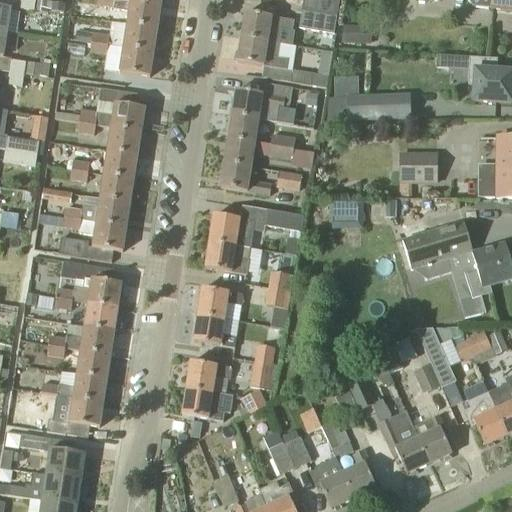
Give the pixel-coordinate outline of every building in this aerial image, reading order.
[(34,13),(36,1),(28,0),(20,0),(19,11),(34,13)] [(157,31),(161,8),(110,0),(98,0),(97,8),(113,10),(113,11),(130,14),(128,27),(157,31)] [(337,19),(339,2),(329,0),(303,0),(302,13),(337,19)] [(511,0),(466,0),(473,8),(491,10),(491,11),(511,13),(511,0)] [(0,34),(7,35),(11,11),(0,8),(0,34)] [(334,36),(337,19),(302,13),(299,30),(334,36)] [(293,33),(294,22),(245,15),(241,40),(280,46),(282,31),(293,33)] [(154,55),(157,31),(128,27),(124,51),(154,55)] [(371,47),(372,29),(343,28),(342,45),(371,47)] [(108,48),(109,38),(93,35),(91,45),(108,48)] [(320,77),(292,73),(296,49),(280,46),(241,40),(237,64),(264,69),(262,80),(326,91),(328,78),(320,77)] [(91,45),(90,55),(106,58),(108,48),(91,45)] [(154,55),(124,51),(122,61),(120,75),(150,80),(154,55)] [(436,58),(436,70),(449,71),(450,59),(436,58)] [(26,64),(11,62),(9,75),(24,77),(26,64)] [(475,90),(474,106),(511,108),(511,76),(498,76),(499,64),(471,62),(469,89),(475,90)] [(26,64),(24,77),(37,79),(39,79),(39,78),(40,77),(41,69),(41,67),(38,66),(26,64)] [(39,78),(39,79),(48,81),(48,79),(50,70),(50,68),(41,67),(41,69),(40,77),(39,78)] [(22,89),(24,77),(9,75),(7,87),(22,89)] [(357,79),(334,80),(334,100),(346,99),(357,99),(357,79)] [(283,108),(289,109),(292,90),(264,86),(263,97),(236,93),(232,117),(258,122),(276,125),(278,110),(283,111),(283,108)] [(141,135),(145,111),(135,109),(137,96),(118,93),(101,91),(98,104),(115,106),(113,118),(96,116),(96,114),(81,112),(80,119),(56,115),(55,122),(79,126),(95,128),(111,131),(141,135)] [(346,99),(347,123),(410,122),(409,98),(357,99),(346,99)] [(0,136),(5,138),(8,114),(0,112),(0,136)] [(228,142),(255,146),(256,135),(258,122),(232,117),(228,142)] [(34,119),(32,131),(46,133),(48,121),(34,119)] [(94,138),(95,128),(79,126),(77,136),(94,138)] [(137,159),(141,135),(111,131),(108,154),(137,159)] [(272,137),(271,148),(294,152),(295,144),(296,141),(272,137)] [(478,200),(486,200),(511,199),(511,139),(496,140),(495,167),(495,181),(478,181),(478,200)] [(5,152),(37,157),(39,144),(6,140),(5,152)] [(251,170),(255,146),(228,142),(224,166),(251,170)] [(292,163),(293,152),(271,148),(269,160),(292,163)] [(35,169),(37,157),(5,152),(3,165),(35,170),(35,169)] [(134,182),(137,159),(108,154),(104,178),(134,182)] [(399,199),(408,199),(411,199),(411,186),(437,187),(437,156),(399,156),(399,199)] [(72,173),(88,175),(90,165),(73,163),(72,173)] [(269,198),(271,188),(249,184),(251,170),(224,166),(221,190),(269,198)] [(86,185),(88,175),(72,173),(70,183),(86,185)] [(299,194),(302,178),(279,174),(276,191),(299,194)] [(130,207),(134,182),(104,178),(100,202),(130,207)] [(70,206),(72,196),(43,191),(42,202),(70,206)] [(126,231),(130,207),(100,202),(99,213),(83,211),(82,213),(66,211),(66,212),(64,221),(65,222),(80,224),(126,231)] [(358,227),(358,210),(333,209),(333,226),(358,227)] [(300,242),(303,219),(268,213),(265,229),(284,232),(284,235),(288,236),(289,233),(291,233),(289,240),(300,242)] [(80,224),(65,222),(64,221),(40,217),(38,226),(64,230),(64,231),(79,233),(79,235),(95,237),(93,249),(88,249),(89,244),(61,240),(58,257),(111,265),(113,253),(123,254),(126,231),(80,224)] [(250,250),(254,224),(213,217),(209,244),(236,248),(250,250)] [(473,255),(464,225),(402,244),(417,293),(478,275),(481,288),(511,278),(511,268),(506,248),(487,254),(486,251),(473,255)] [(246,277),(247,267),(250,250),(236,248),(209,244),(205,271),(246,277)] [(118,311),(122,286),(113,285),(115,272),(63,264),(60,280),(75,282),(84,284),(83,291),(74,290),(73,293),(58,291),(56,300),(72,303),(72,304),(88,307),(88,306),(118,311)] [(290,294),(293,278),(272,275),(269,290),(290,294)] [(283,330),(290,294),(269,290),(266,308),(279,310),(276,329),(283,330)] [(241,307),(242,297),(202,291),(198,317),(224,322),(227,305),(241,307)] [(71,313),(72,304),(72,303),(56,300),(54,311),(71,313)] [(114,334),(118,311),(88,306),(88,307),(84,330),(114,334)] [(234,350),(236,340),(222,338),(224,322),(198,317),(194,344),(234,350)] [(111,358),(114,334),(84,330),(83,340),(67,338),(66,341),(50,338),(48,348),(65,351),(80,354),(81,353),(111,358)] [(456,384),(440,348),(434,332),(416,333),(441,390),(456,384)] [(507,350),(500,334),(485,340),(483,334),(475,338),(474,337),(464,341),(466,345),(472,360),(491,351),(494,358),(508,352),(507,350)] [(462,365),(472,360),(466,345),(457,349),(455,349),(462,365)] [(389,377),(403,371),(401,366),(393,347),(392,348),(379,354),(389,377)] [(63,361),(65,351),(48,348),(47,359),(63,361)] [(272,367),(275,351),(258,348),(255,364),(272,367)] [(107,382),(111,358),(81,353),(80,354),(77,377),(107,382)] [(378,382),(389,377),(379,354),(366,360),(376,383),(378,382)] [(186,391),(214,396),(217,379),(229,381),(231,370),(190,364),(186,391)] [(268,393),(272,367),(255,364),(251,390),(268,393)] [(351,393),(366,386),(356,364),(340,371),(351,393)] [(423,396),(439,389),(430,367),(413,374),(423,396)] [(103,407),(107,382),(77,377),(75,390),(42,386),(42,388),(41,396),(103,407)] [(511,384),(508,386),(488,395),(507,438),(511,435),(511,384)] [(16,429),(18,413),(21,393),(12,391),(9,411),(6,428),(16,429)] [(214,396),(186,391),(182,418),(223,424),(224,415),(229,416),(232,399),(221,397),(214,396)] [(242,401),(247,414),(249,417),(267,408),(259,393),(242,401)] [(349,394),(335,401),(342,416),(356,409),(349,394)] [(507,438),(488,395),(473,402),(472,400),(467,402),(468,404),(465,411),(467,413),(464,414),(471,429),(476,428),(485,448),(507,438)] [(100,430),(103,407),(41,396),(39,406),(72,411),(69,425),(100,430)] [(317,421),(312,412),(303,416),(300,418),(308,435),(318,458),(331,452),(321,430),(317,421)] [(413,429),(412,427),(411,428),(429,467),(452,456),(442,436),(447,434),(439,418),(413,429)] [(65,437),(65,436),(63,435),(65,424),(48,421),(46,434),(65,437)] [(331,452),(332,453),(350,445),(345,433),(340,435),(334,423),(321,430),(331,452)] [(429,467),(411,428),(394,436),(390,427),(380,431),(393,458),(397,456),(407,477),(429,467)] [(284,446),(280,438),(278,434),(263,440),(280,478),(295,471),(283,447),(284,446)] [(44,453),(46,441),(21,437),(19,449),(44,453)] [(299,441),(299,440),(284,446),(283,447),(295,471),(311,464),(300,440),(299,441)] [(81,483),(85,457),(50,451),(46,477),(81,483)] [(354,501),(376,491),(367,470),(371,468),(364,452),(353,457),(358,467),(342,474),(341,474),(354,501)] [(0,471),(10,473),(13,454),(3,453),(0,470),(0,471)] [(336,462),(335,461),(309,473),(317,493),(322,491),(331,511),(354,501),(341,474),(342,474),(336,462)] [(176,464),(163,466),(165,477),(178,474),(176,464)] [(81,483),(46,477),(46,478),(32,476),(30,489),(25,488),(25,491),(9,489),(8,498),(42,504),(42,503),(77,508),(81,483)] [(223,510),(238,504),(228,478),(213,484),(223,510)] [(279,491),(276,485),(259,493),(261,498),(267,511),(294,511),(291,505),(296,503),(288,486),(279,491)] [(267,511),(261,498),(257,500),(245,505),(245,506),(235,511),(267,511)] [(76,511),(77,508),(42,503),(42,504),(40,511),(76,511)]
